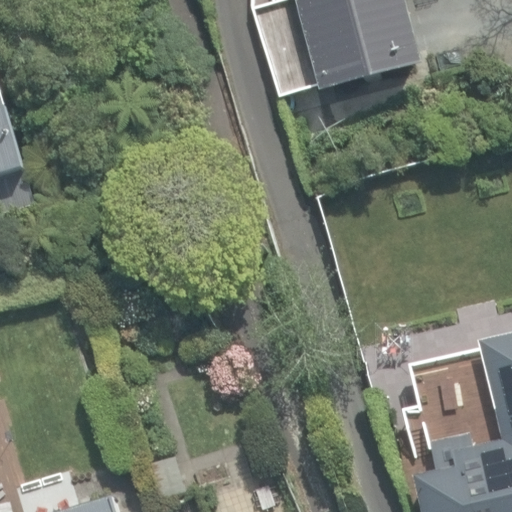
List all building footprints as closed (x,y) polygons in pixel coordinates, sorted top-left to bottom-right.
[(298,0),(324,94),(427,67),(409,0),(298,0)] [(0,217),(38,208),(4,78),(0,78),(0,217)] [(36,277),(45,324),(80,317),(70,270),(36,277)] [(511,511),(511,336),(482,344),(504,440),(456,451),(460,471),(421,480),(428,511),(511,511)] [(118,511),(113,494),(55,511),(118,511)]
